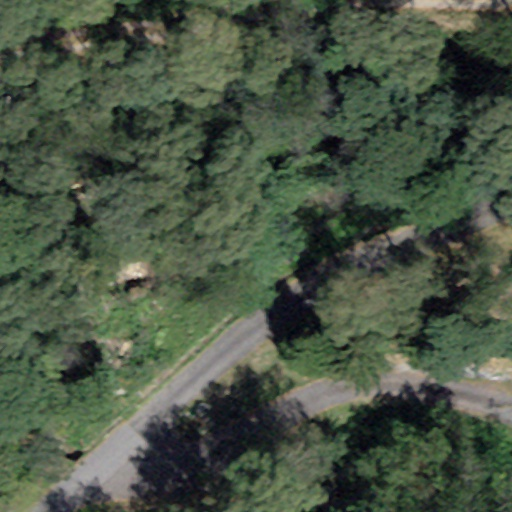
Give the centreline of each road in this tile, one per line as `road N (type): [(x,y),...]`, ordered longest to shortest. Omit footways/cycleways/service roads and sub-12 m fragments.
road 1 (unclassified): [(48,511),(287,301),(511,206)]
road 2 (track): [(55,505),(192,479),(331,393),(433,392),(511,410)]
road 3 (track): [(0,45),(261,0)]
